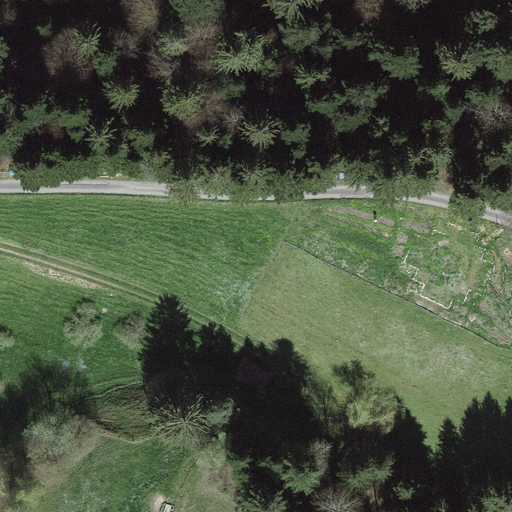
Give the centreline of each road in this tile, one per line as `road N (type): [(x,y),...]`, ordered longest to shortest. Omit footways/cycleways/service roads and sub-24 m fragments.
road 1 (track): [(0,248),(200,319),(276,363),(338,424),(331,455),(271,454),(198,469),(180,511)]
road 2 (track): [(0,188),(368,194),(452,203),(511,225)]
